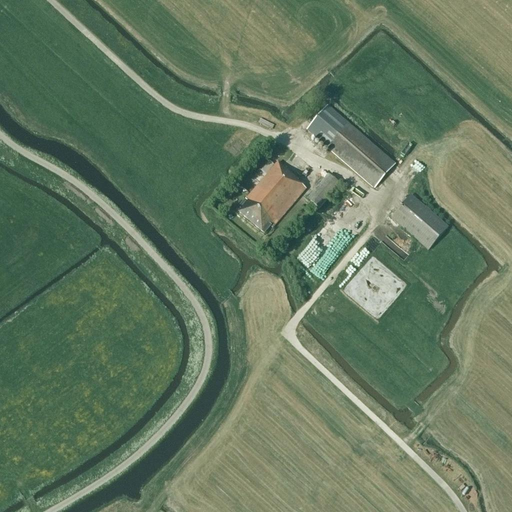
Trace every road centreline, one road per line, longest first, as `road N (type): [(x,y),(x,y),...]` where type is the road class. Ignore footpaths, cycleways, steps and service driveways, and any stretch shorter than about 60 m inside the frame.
road 1 (unclassified): [(51,511),(154,442),(179,414),(205,372),(206,325),(145,246),(85,190),(0,137)]
road 2 (track): [(310,157),(357,180),(376,203),(376,217),(285,332),(464,511)]
